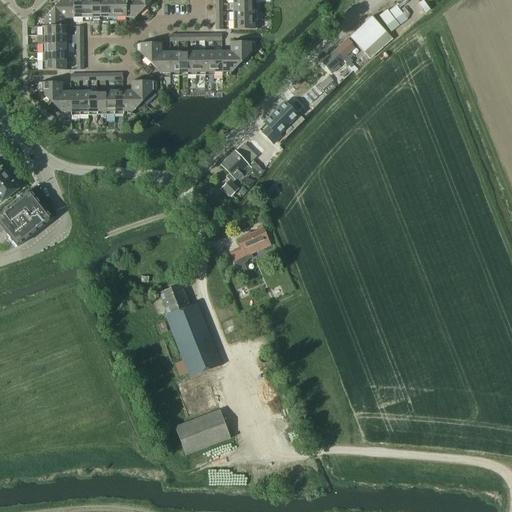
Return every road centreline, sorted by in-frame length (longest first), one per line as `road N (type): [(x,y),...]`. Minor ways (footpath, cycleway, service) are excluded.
road 1 (unclassified): [(0,108),(55,165),(176,175),(214,155),(377,0)]
road 2 (track): [(511,466),(326,448),(266,451),(258,437)]
